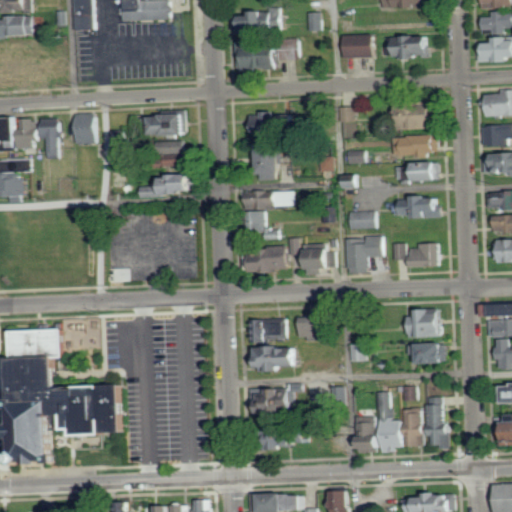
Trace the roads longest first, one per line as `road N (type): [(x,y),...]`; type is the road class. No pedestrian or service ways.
road 1 (residential): [(0,104),(511,76)]
road 2 (residential): [(480,511),(457,0)]
road 3 (tertiary): [(0,488),(511,467)]
road 4 (residential): [(234,511),(213,0)]
road 5 (residential): [(0,305),(511,285)]
